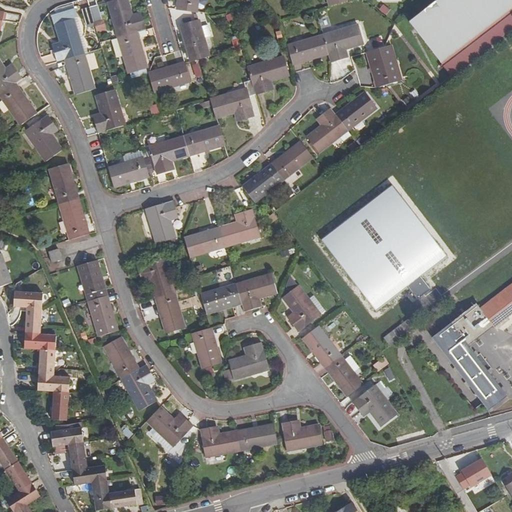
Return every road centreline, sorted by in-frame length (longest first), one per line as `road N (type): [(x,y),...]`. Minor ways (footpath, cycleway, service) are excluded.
road 1 (residential): [(101,210),(132,316),(184,393),(222,410),(274,403),(312,382)]
road 2 (residential): [(101,210),(204,180),(247,157),(310,90),(333,87)]
road 3 (residential): [(51,0),(33,14),(31,60),(63,106),(101,210)]
road 4 (residential): [(69,511),(11,405),(0,330)]
road 5 (residential): [(511,428),(370,467)]
road 6 (residential): [(251,498),(370,467)]
